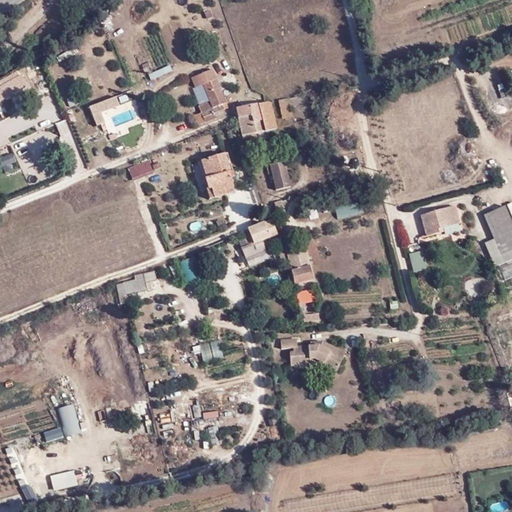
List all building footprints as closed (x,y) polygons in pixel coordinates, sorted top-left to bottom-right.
[(332,0),(330,0),(237,32),(244,52),(339,21),(332,0)] [(276,95),(347,73),(340,52),(270,73),(276,95)] [(220,77),(216,68),(195,76),(199,85),(206,82),(213,99),(201,104),(204,111),(198,114),(202,125),(230,114),(227,104),(230,103),(220,77)] [(28,75),(0,88),(0,99),(32,84),(28,75)] [(39,89),(44,103),(54,99),(49,85),(39,89)] [(120,105),(116,96),(89,107),(97,126),(106,122),(102,113),(120,105)] [(266,131),(280,128),(273,99),(241,108),(243,119),(263,116),(266,131)] [(295,100),(283,102),(287,121),(299,119),(295,100)] [(258,134),(266,131),(263,116),(243,119),(250,143),(259,141),(258,134)] [(132,167),(138,188),(184,171),(176,151),(132,167)] [(0,163),(1,167),(15,161),(11,152),(0,156),(0,163)] [(228,154),(206,162),(212,177),(209,178),(214,189),(217,187),(220,197),(231,193),(229,189),(236,186),(231,172),(234,171),(228,154)] [(288,162),(275,165),(281,188),(293,185),(288,162)] [(138,189),(138,188),(132,167),(130,168),(138,189)] [(248,184),(254,205),(260,203),(254,182),(248,184)] [(333,201),(335,218),(362,214),(360,197),(333,201)] [(458,204),(425,215),(431,234),(443,231),(441,227),(464,221),(458,204)] [(511,213),(508,204),(488,212),(498,234),(509,257),(511,255),(511,213)] [(277,233),(272,219),(248,229),(253,243),(263,239),(277,233)] [(263,239),(253,243),(250,244),(246,232),(238,235),(232,238),(238,252),(243,250),(246,259),(267,251),(263,239)] [(490,238),(501,261),(509,257),(498,234),(490,238)] [(225,241),(218,244),(223,257),(230,254),(225,241)] [(210,246),(197,250),(201,260),(214,255),(210,246)] [(287,249),(294,285),(312,281),(307,255),(301,256),(299,247),(287,249)] [(280,252),(282,260),(289,259),(287,250),(280,252)] [(424,252),(415,254),(419,269),(431,266),(429,258),(425,258),(424,252)] [(177,263),(180,272),(198,264),(194,255),(177,263)] [(145,277),(125,281),(128,295),(148,291),(145,277)] [(304,323),(320,321),(319,313),(306,315),(305,311),(301,311),(301,318),(303,317),(304,323)] [(199,341),(204,362),(223,357),(218,337),(199,341)] [(348,364),(338,358),(324,350),(322,354),(299,352),(299,344),(281,344),(282,353),(293,353),(294,360),(290,361),(291,374),(313,373),(321,378),(324,375),(337,382),(348,364)] [(73,403),(57,406),(62,436),(78,433),(73,403)] [(62,437),(53,405),(24,413),(30,434),(42,430),(46,441),(62,437)] [(204,418),(218,416),(217,410),(203,412),(204,418)] [(206,426),(210,445),(220,443),(216,424),(206,426)] [(81,483),(76,468),(49,476),(53,491),(81,483)] [(30,483),(19,489),(27,504),(38,499),(30,483)]
